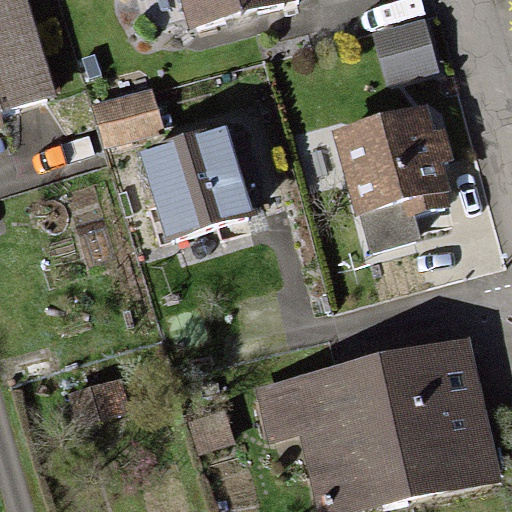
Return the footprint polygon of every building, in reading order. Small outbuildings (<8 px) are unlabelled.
[(22,0),(12,0),(0,3),(0,108),(48,96),(22,0)] [(186,0),(195,29),(295,0),(186,0)] [(435,126),(342,153),(364,226),(457,199),(435,126)] [(224,132),(144,156),(169,237),(248,213),(224,132)] [(472,360),(274,409),(287,462),(318,454),(332,511),(455,511),(507,499),(472,360)]
